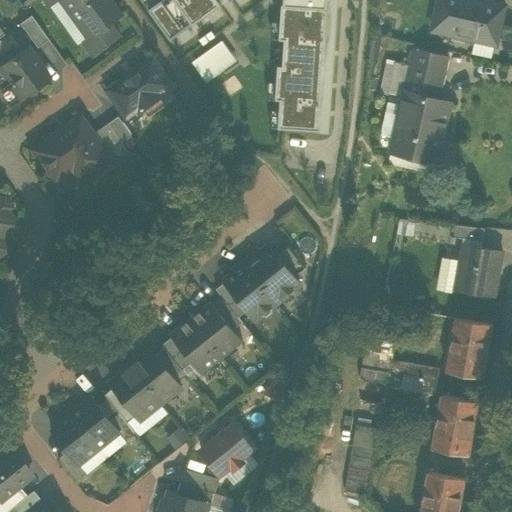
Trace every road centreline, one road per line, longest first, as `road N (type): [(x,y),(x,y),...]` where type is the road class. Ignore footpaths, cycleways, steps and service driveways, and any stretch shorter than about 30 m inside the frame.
road 1 (residential): [(58,374),(272,197)]
road 2 (residential): [(0,147),(33,193),(42,225),(20,295),(23,319),(58,374)]
road 3 (residential): [(511,340),(480,511)]
road 4 (residential): [(8,416),(88,511)]
